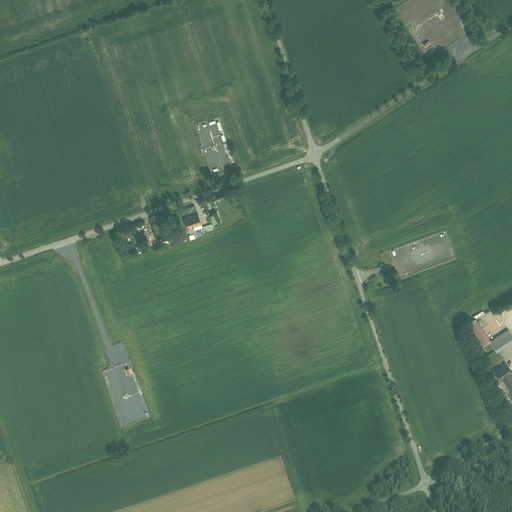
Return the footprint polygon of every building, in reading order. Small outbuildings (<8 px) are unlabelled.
[(217,211),(209,213),(212,226),(220,224),(217,211)] [(197,213),(183,218),(188,230),(193,228),(194,231),(202,228),(197,213)] [(477,320),(467,326),(481,349),(491,343),(490,342),(477,320)] [(511,337),(508,331),(490,342),(491,343),(497,353),(511,343),(511,337)] [(483,351),(478,354),(481,359),(486,356),(483,351)] [(511,372),(506,363),(493,371),(501,383),(503,381),(511,395),(511,372)]
